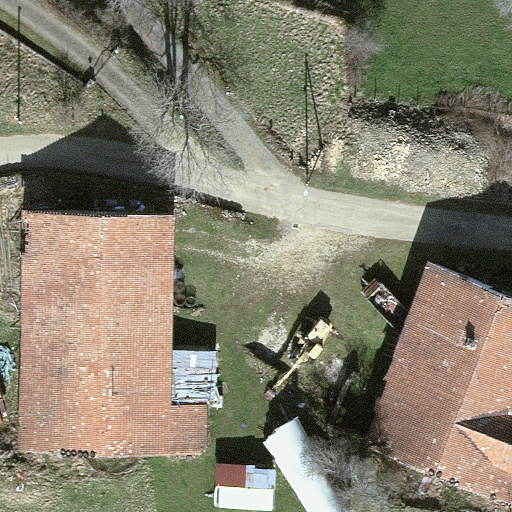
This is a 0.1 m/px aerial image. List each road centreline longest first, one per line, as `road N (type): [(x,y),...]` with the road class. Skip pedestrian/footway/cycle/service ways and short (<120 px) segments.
road 1 (unclassified): [(511,234),(296,204),(67,149),(0,156)]
road 2 (track): [(128,0),(296,204)]
